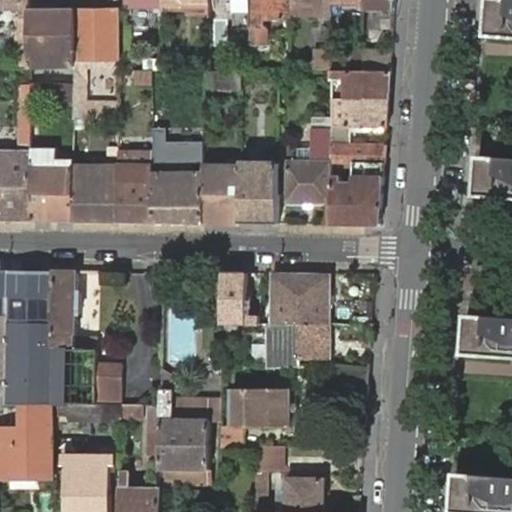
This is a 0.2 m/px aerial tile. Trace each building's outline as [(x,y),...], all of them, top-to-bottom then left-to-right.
[(31,0),(0,0),(22,1),(22,16),(17,16),(17,55),(0,54),(0,68),(32,68),(32,67),(31,8),(31,0)] [(234,0),(235,29),(251,29),(251,26),(250,0),(234,0)] [(250,0),(251,26),(264,26),(264,19),(284,19),(291,18),(291,0),(250,0)] [(332,0),(293,0),(293,1),(301,1),(302,10),(312,10),(312,18),(332,17),(332,0)] [(364,0),(364,8),(396,9),(396,0),(364,0)] [(511,0),(489,0),(487,36),(511,37),(511,0)] [(301,1),(293,1),(293,11),(302,11),(302,10),(301,1)] [(183,7),(164,8),(164,12),(211,12),(211,3),(211,2),(183,2),(183,7)] [(75,8),(31,8),(32,67),(75,67),(75,12),(75,8)] [(75,12),(75,67),(75,82),(75,99),(75,118),(119,118),(119,103),(87,103),(86,71),(85,65),(119,65),(118,11),(75,12)] [(251,26),(251,29),(251,45),(267,45),(267,29),(264,26),(251,26)] [(318,70),(333,70),(332,53),(332,51),(314,51),(313,58),(310,58),(309,70),(318,70)] [(364,51),(332,51),(332,53),(333,70),(332,71),(339,71),(363,71),(364,57),(364,51)] [(393,51),(364,51),(364,57),(363,71),(392,71),(393,51)] [(137,85),(153,85),(153,71),(137,71),(137,85)] [(211,71),(206,71),(206,90),(241,90),(241,71),(211,71)] [(339,71),(332,71),(332,81),(345,81),(345,99),(390,99),(392,71),(363,71),(339,71)] [(75,82),(32,82),(32,86),(32,99),(75,99),(75,82)] [(21,151),(0,151),(0,220),(34,221),(33,147),(33,133),(32,99),(32,86),(20,86),(21,133),(21,151)] [(345,99),(332,99),(332,119),(332,127),(352,127),(388,127),(390,99),(345,99)] [(314,119),(314,130),(332,130),(332,127),(332,119),(314,119)] [(155,222),(205,223),(205,172),(205,166),(206,142),(166,142),(166,127),(154,127),(154,152),(155,222)] [(351,143),(352,127),(332,127),(332,130),(331,143),(351,143)] [(288,203),(331,203),(331,176),(331,161),(331,143),(332,130),(314,130),(314,148),(314,161),(298,161),(298,149),(287,149),(288,203)] [(382,224),(387,144),(351,143),(331,143),(331,161),(353,161),(352,182),(340,182),(340,176),(331,176),(331,203),(331,225),(380,225),(382,224)] [(33,147),(34,221),(74,221),(74,169),(74,164),(74,158),(59,158),(59,147),(33,147)] [(314,148),(298,149),(298,161),(314,161),(314,148)] [(155,222),(154,152),(119,151),(119,164),(119,222),(155,222)] [(511,157),(479,156),(476,195),(511,197),(511,157)] [(280,224),(279,163),(241,164),(241,166),(242,223),(280,224)] [(74,169),(74,221),(119,222),(119,164),(108,164),(108,169),(88,169),(74,169)] [(241,166),(205,166),(205,172),(205,223),(242,223),(241,166)] [(78,270),(54,270),(53,322),(54,349),(99,349),(99,338),(77,338),(78,314),(81,314),(82,291),(78,290),(78,270)] [(249,273),(224,273),(224,324),(261,324),(261,314),(248,314),(249,273)] [(261,314),(261,324),(267,324),(333,323),(332,275),(274,273),(274,295),(261,295),(261,314)] [(7,314),(0,314),(0,471),(8,471),(15,511),(43,511),(37,472),(58,472),(57,420),(57,405),(98,405),(99,363),(99,349),(54,349),(53,322),(7,321),(7,314)] [(511,317),(467,315),(464,354),(511,357),(511,356),(511,317)] [(333,323),(267,324),(267,369),(302,367),(301,360),(333,360),(333,323)] [(234,341),(223,340),(223,349),(234,349),(234,341)] [(125,364),(99,363),(98,405),(124,404),(125,364)] [(370,390),(371,368),(340,366),(339,387),(370,390)] [(163,370),(162,404),(162,417),(162,428),(162,455),(161,469),(163,469),(211,469),(212,420),(174,419),(174,397),(174,377),(163,370)] [(293,426),(293,388),(231,388),(231,426),(293,426)] [(174,397),(174,419),(212,420),(222,420),(223,397),(174,397)] [(124,404),(98,405),(57,405),(57,420),(116,421),(116,432),(123,432),(124,422),(124,417),(124,404)] [(162,404),(124,404),(124,417),(144,417),(162,417),(162,404)] [(162,455),(162,428),(150,427),(150,454),(162,455)] [(284,447),(258,448),(258,472),(283,472),(284,447)] [(67,472),(66,511),(111,511),(112,491),(112,465),(116,465),(116,456),(64,456),(63,465),(67,465),(67,472)] [(211,482),(211,469),(163,469),(163,481),(211,482)] [(121,497),(120,511),(162,511),(163,488),(151,488),(146,488),(133,488),(133,472),(123,472),(122,497),(121,497)] [(511,511),(511,477),(456,473),(453,511),(511,511)] [(288,478),(277,478),(277,500),(288,501),(288,478)] [(288,501),(287,511),(325,511),(326,481),(326,478),(288,478),(288,501)]
